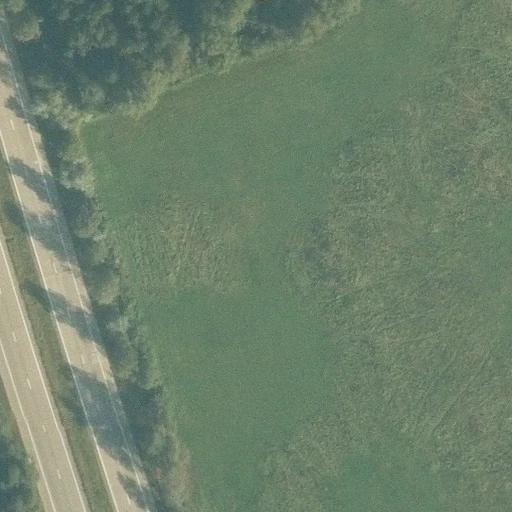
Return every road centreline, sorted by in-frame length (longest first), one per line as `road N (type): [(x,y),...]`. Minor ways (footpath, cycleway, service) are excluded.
road 1 (trunk): [(130,511),(0,80)]
road 2 (track): [(348,0),(300,38),(97,131)]
road 3 (trunk): [(0,291),(68,511)]
